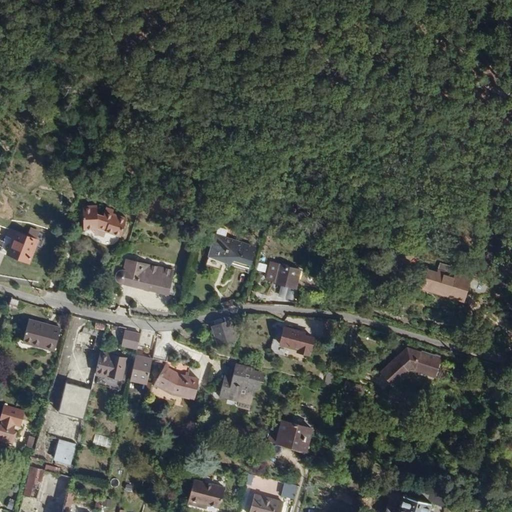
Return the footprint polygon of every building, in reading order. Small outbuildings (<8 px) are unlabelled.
[(150,213),(151,201),(139,200),(138,212),(150,213)] [(172,215),(173,203),(151,201),(150,213),(172,215)] [(120,239),(126,221),(111,215),(111,217),(104,215),(102,218),(97,216),(96,208),(81,208),(82,231),(97,230),(120,239)] [(0,252),(25,263),(38,234),(29,230),(26,237),(8,229),(0,249),(0,252)] [(224,239),(227,232),(217,229),(215,237),(224,239)] [(247,275),(255,249),(224,239),(215,237),(214,236),(207,258),(230,265),(229,269),(247,275)] [(167,296),(172,272),(125,261),(123,272),(119,272),(117,273),(116,275),(115,276),(115,278),(116,281),(118,284),(167,296)] [(294,290),(299,271),(270,264),(265,281),(273,283),(273,285),(294,290)] [(462,301),(468,279),(459,276),(458,278),(451,276),(453,269),(438,265),(435,276),(427,274),(422,289),(462,301)] [(72,295),(76,282),(62,278),(58,292),(72,295)] [(15,309),(17,301),(11,300),(8,307),(15,309)] [(339,330),(341,323),(326,320),(324,329),(339,330)] [(54,352),(60,330),(28,321),(21,343),(54,352)] [(233,337),(231,328),(229,322),(212,327),(216,342),(233,337)] [(238,339),(241,325),(231,328),(233,337),(216,342),(217,346),(238,339)] [(92,352),(97,332),(83,328),(82,333),(77,336),(75,347),(92,352)] [(308,355),(312,339),(302,336),(298,335),(299,333),(287,329),(285,338),(281,337),(279,345),(298,350),(298,352),(308,355)] [(136,350),(138,335),(122,332),(119,347),(136,350)] [(150,350),(153,335),(140,332),(138,347),(150,350)] [(435,379),(441,360),(406,349),(379,373),(392,387),(409,372),(414,372),(435,379)] [(121,380),(125,359),(99,353),(94,375),(105,378),(105,376),(121,380)] [(147,386),(152,361),(135,357),(129,381),(147,386)] [(198,380),(187,378),(189,368),(170,367),(165,364),(154,384),(171,394),(194,400),(198,380)] [(263,384),(264,381),(260,375),(254,373),(254,371),(235,366),(232,378),(231,381),(223,379),(219,398),(238,402),(250,406),(254,391),(258,392),(259,383),(263,384)] [(323,382),(326,375),(319,372),(316,380),(323,382)] [(467,388),(470,377),(456,373),(453,384),(467,388)] [(334,387),(336,376),(326,374),(326,375),(323,382),(323,384),(334,387)] [(119,389),(121,380),(105,376),(105,378),(94,375),(92,383),(119,389)] [(363,395),(365,387),(345,382),(343,390),(363,395)] [(84,422),(91,391),(65,383),(57,414),(84,422)] [(409,407),(411,397),(388,391),(386,400),(409,407)] [(250,406),(238,402),(236,408),(249,412),(250,406)] [(20,428),(24,413),(2,407),(0,415),(0,437),(13,441),(16,432),(13,431),(14,426),(20,428)] [(305,453),(311,430),(282,421),(280,429),(276,444),(305,453)] [(276,444),(280,429),(272,427),(268,442),(276,444)] [(93,444),(111,447),(112,438),(95,435),(93,444)] [(70,466),(76,445),(58,440),(52,461),(70,466)] [(72,474),(74,467),(70,466),(52,461),(51,466),(62,468),(72,474)] [(68,491),(71,478),(54,474),(55,468),(45,466),(44,471),(29,468),(17,511),(62,511),(64,508),(68,491)] [(251,487),(254,477),(247,475),(245,486),(251,487)] [(220,510),(224,490),(192,482),(187,505),(205,510),(206,506),(220,510)] [(294,501),(297,487),(284,484),(280,498),(294,501)] [(70,509),(74,493),(68,491),(64,508),(70,509)] [(428,511),(431,505),(402,496),(398,510),(387,506),(385,511),(428,511)] [(280,511),(282,504),(254,497),(249,511),(280,511)] [(100,511),(101,508),(103,500),(97,498),(93,511),(99,511),(100,511)]
